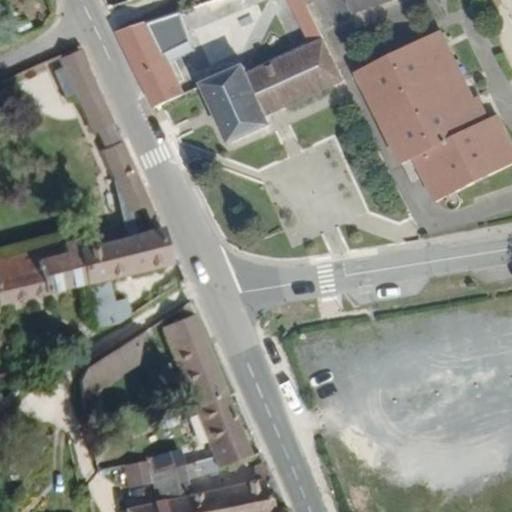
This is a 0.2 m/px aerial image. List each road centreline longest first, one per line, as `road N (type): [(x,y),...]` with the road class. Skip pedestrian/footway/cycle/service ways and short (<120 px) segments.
road 1 (secondary): [(215,296),(88,18)]
road 2 (secondary): [(215,296),(511,247)]
road 3 (secondary): [(306,511),(215,296)]
